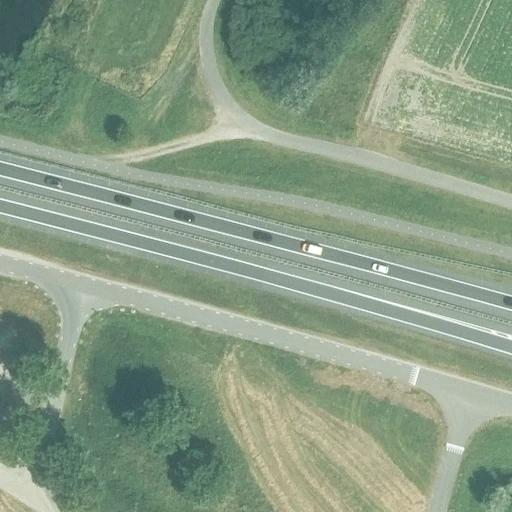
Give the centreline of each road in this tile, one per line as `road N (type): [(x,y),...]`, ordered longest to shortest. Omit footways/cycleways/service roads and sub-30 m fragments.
road 1 (trunk): [(0,207),(511,349)]
road 2 (trunk): [(511,306),(0,171)]
road 3 (unclassified): [(511,205),(267,133),(229,110),(207,68),(202,25),(214,0)]
road 4 (unclassified): [(78,282),(468,392)]
road 5 (unclassified): [(32,499),(78,282)]
road 6 (unclassified): [(438,511),(468,392)]
